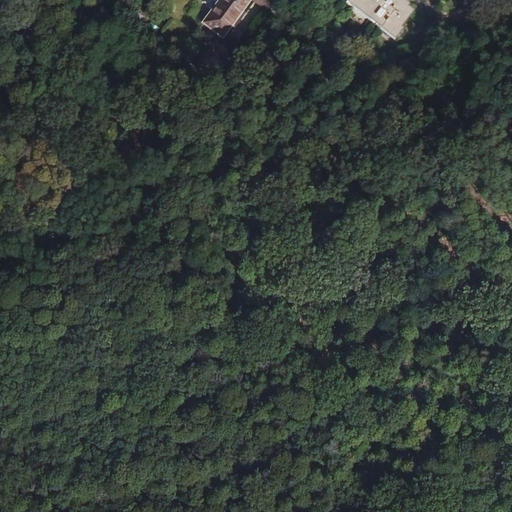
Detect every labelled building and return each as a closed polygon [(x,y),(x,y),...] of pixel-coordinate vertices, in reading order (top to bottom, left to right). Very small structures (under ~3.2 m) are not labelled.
[(218,0),(202,23),(218,34),(223,38),(251,0),(250,0),(218,0)] [(267,12),(274,3),(269,0),(250,0),(251,0),(267,12)] [(381,26),(394,36),(400,27),(401,28),(413,11),(408,7),(409,5),(403,0),(347,0),(346,2),(379,28),(381,26)] [(401,28),(400,27),(394,36),(381,26),(379,28),(395,40),(403,29),(401,28)] [(223,38),(218,34),(196,64),(212,76),(210,79),(214,82),(218,76),(214,73),(216,70),(207,63),(216,51),(230,61),(242,45),(228,35),(225,40),(223,38)]
